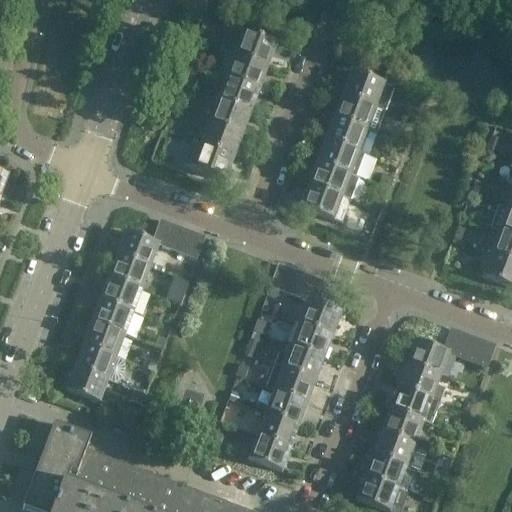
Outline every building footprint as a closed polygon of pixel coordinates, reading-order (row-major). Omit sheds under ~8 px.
[(276,48),(277,47),(242,34),(242,35),(241,36),(242,36),(234,57),(233,57),(268,70),(269,69),(268,68),(275,48),(276,48)] [(268,70),(233,57),(233,58),(234,58),(226,79),(225,79),(225,80),(259,92),(260,92),(260,91),(259,91),(267,70),(268,70)] [(342,97),(376,110),(383,113),(392,90),(350,74),(350,76),(342,97)] [(251,113),(259,92),(225,80),(225,81),(226,81),(218,102),(217,101),(217,102),(252,114),(251,113)] [(383,113),(376,110),(342,97),(341,98),(342,98),(334,120),(333,119),(333,120),(367,132),(374,135),(383,113)] [(251,115),(252,114),(217,102),(217,103),(210,124),(209,124),(243,137),(243,136),(242,136),(251,115)] [(374,135),(367,132),(333,120),(333,121),(334,121),(326,142),(325,142),(358,155),(366,158),(367,158),(375,136),(374,135)] [(243,138),(243,137),(209,124),(208,125),(209,125),(201,147),(201,146),(200,147),(235,160),(235,159),(234,159),(242,137),(243,138)] [(385,131),(382,138),(397,144),(400,137),(385,131)] [(491,139),(487,152),(497,156),(498,156),(503,144),(491,139)] [(366,158),(358,155),(325,142),(324,143),(325,143),(317,164),(316,165),(351,178),(357,180),(366,158)] [(235,160),(200,147),(192,144),(184,167),(226,183),(226,181),(234,160),(235,160)] [(487,152),(483,161),(493,165),(497,156),(487,152)] [(390,156),(386,165),(397,169),(400,160),(390,156)] [(357,180),(351,178),(316,165),(317,166),(309,187),(308,187),(349,202),(357,180)] [(0,197),(7,179),(8,179),(8,178),(5,177),(5,178),(0,175),(0,197)] [(383,175),(378,188),(388,192),(393,179),(383,175)] [(340,226),(349,202),(308,187),(307,188),(308,189),(300,209),(299,209),(299,210),(340,226)] [(473,188),(470,197),(480,201),(484,192),(473,188)] [(511,212),(507,211),(496,207),(488,229),(499,233),(511,238),(511,212)] [(162,249),(171,226),(160,222),(151,245),(158,248),(162,249)] [(174,253),(182,230),(171,226),(162,249),(174,253)] [(458,229),(453,242),(464,246),(468,233),(458,229)] [(185,258),(193,234),(182,230),(174,253),(185,258)] [(511,238),(499,233),(498,234),(499,234),(491,256),(491,255),(490,256),(511,263),(511,238)] [(157,249),(158,248),(151,245),(124,234),(124,235),(125,235),(117,257),(116,256),(116,257),(150,270),(150,269),(149,269),(157,249)] [(205,239),(193,234),(185,258),(196,262),(205,239)] [(511,263),(490,256),(490,257),(491,257),(483,278),(482,278),(482,279),(511,290),(511,263)] [(149,270),(150,270),(116,257),(116,258),(117,258),(109,279),(108,278),(108,279),(142,292),(141,291),(149,270)] [(281,293),(290,271),(278,266),(270,289),(281,293)] [(292,298),(300,275),(290,271),(281,293),(292,298)] [(303,302),(311,279),(300,275),(292,298),(303,302)] [(141,293),(142,292),(108,279),(107,280),(108,280),(100,302),(99,301),(99,302),(133,315),(134,314),(133,314),(141,293)] [(314,306),(323,283),(311,279),(303,302),(307,303),(314,306)] [(133,316),(133,315),(99,302),(99,303),(100,303),(92,324),(91,324),(125,338),(125,337),(133,315),(133,316)] [(342,316),(314,306),(307,303),(306,305),(308,305),(300,326),(299,326),(299,327),(333,339),(333,338),(332,338),(340,317),(341,317),(342,316)] [(165,315),(161,325),(171,329),(175,319),(165,315)] [(257,322),(253,333),(261,336),(265,325),(257,322)] [(125,338),(91,324),(90,325),(91,325),(83,347),(82,347),(116,360),(124,338),(125,338)] [(332,339),(333,339),(299,327),(298,327),(299,327),(292,349),(324,361),(325,361),(324,361),(332,339)] [(453,358),(461,335),(450,331),(442,353),(442,354),(448,357),(453,358)] [(252,335),(244,357),(252,360),(260,338),(252,335)] [(464,363),(473,340),(461,335),(453,358),(464,363)] [(154,337),(150,346),(162,351),(166,341),(154,337)] [(475,367),(484,344),(473,340),(464,363),(475,367)] [(448,358),(448,357),(442,354),(442,353),(415,343),(414,344),(415,345),(407,366),(407,365),(406,366),(440,379),(440,378),(439,378),(447,358),(448,358)] [(495,348),(484,344),(475,367),(487,371),(495,348)] [(123,362),(116,360),(82,347),(82,348),(83,348),(75,369),(74,369),(74,370),(108,382),(115,385),(122,379),(125,371),(123,362)] [(324,362),(324,361),(292,349),(288,347),(285,356),(281,354),(276,369),(316,384),(316,383),(315,383),(323,362),(324,362)] [(141,360),(138,369),(154,374),(157,365),(141,360)] [(440,379),(406,366),(406,367),(407,367),(399,388),(398,388),(398,389),(439,404),(443,391),(436,388),(439,379),(440,379)] [(240,367),(235,378),(244,381),(248,370),(240,367)] [(316,385),(316,384),(276,369),(267,391),(274,394),(307,406),(308,406),(307,405),(315,384),(316,385)] [(100,404),(108,382),(74,370),(73,370),(74,371),(66,392),(66,391),(65,393),(100,406),(101,404),(100,404)] [(439,404),(398,389),(399,389),(390,411),(390,410),(389,411),(423,424),(423,425),(430,428),(439,404)] [(132,392),(128,403),(142,408),(146,397),(132,392)] [(231,394),(228,402),(239,407),(242,398),(231,394)] [(307,407),(307,406),(274,394),(274,395),(275,395),(267,416),(266,416),(266,417),(299,429),(299,428),(306,407),(307,407)] [(423,424),(389,411),(389,412),(390,412),(382,433),(381,433),(381,434),(415,447),(416,446),(415,446),(423,425),(423,424)] [(299,429),(266,417),(266,418),(259,439),(258,439),(291,451),(290,450),(298,429),(299,429)] [(86,452),(91,439),(54,426),(22,510),(23,511),(26,511),(246,511),(239,509),(238,511),(228,511),(231,506),(176,485),(165,511),(156,511),(168,482),(113,462),(100,497),(92,495),(105,459),(86,452)] [(212,434),(207,447),(223,453),(228,439),(212,434)] [(415,447),(381,434),(381,435),(373,456),(372,456),(407,469),(406,468),(414,447),(415,447)] [(290,452),(291,451),(258,439),(257,440),(258,441),(251,462),(250,461),(249,462),(282,474),(282,473),(290,452)] [(407,470),(407,469),(372,456),(372,457),(373,457),(365,478),(364,478),(364,479),(398,492),(406,495),(411,481),(403,478),(406,469),(407,470)] [(406,495),(398,492),(364,479),(365,480),(357,501),(355,501),(355,502),(382,511),(400,511),(407,495),(406,495)]
